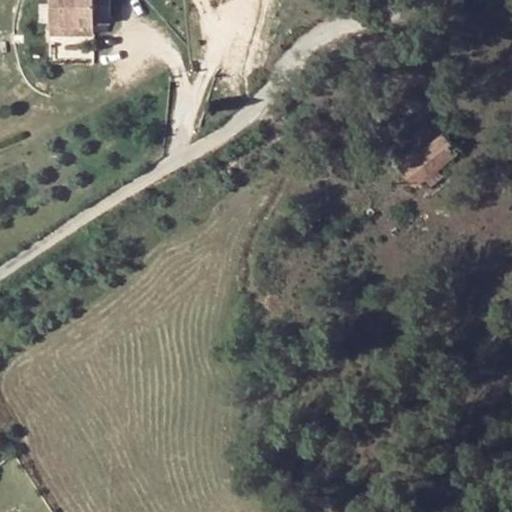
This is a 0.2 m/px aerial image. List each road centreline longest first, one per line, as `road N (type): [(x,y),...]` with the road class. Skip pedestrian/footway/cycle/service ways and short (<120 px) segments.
road 1 (unclassified): [(0,274),(244,121),(322,33),(427,0)]
road 2 (unknown): [(180,159),(229,0)]
